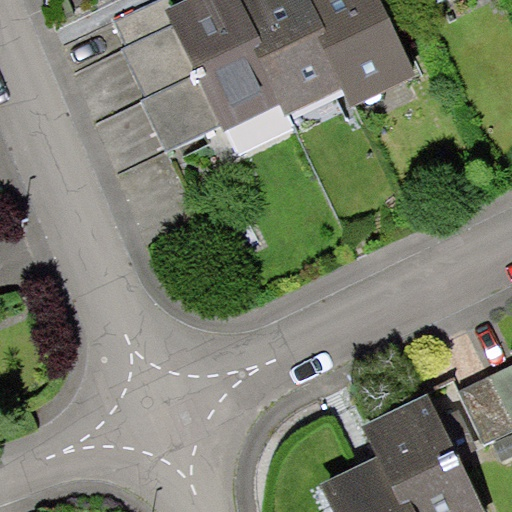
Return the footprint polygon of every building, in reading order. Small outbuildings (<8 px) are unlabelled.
[(224,133),(282,103),(235,9),(230,0),(207,0),(167,20),(224,133)] [(291,120),(345,93),(299,1),(298,0),(253,0),(235,9),(282,103),(291,120)] [(414,81),(372,0),(300,0),(299,1),(345,93),(354,111),(414,81)] [(381,464),(404,511),(480,511),(425,403),(365,433),(381,464)] [(404,511),(381,464),(325,492),(335,511),(404,511)]
